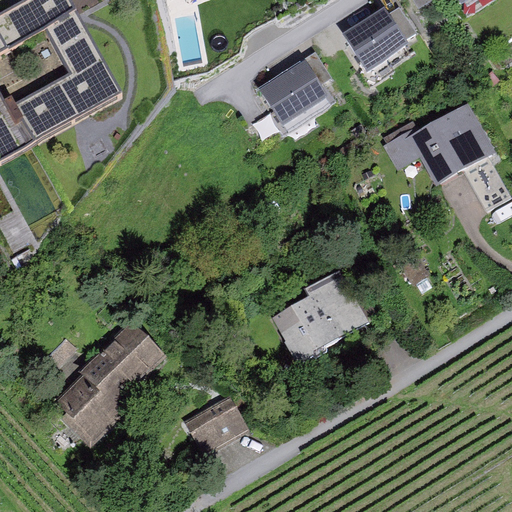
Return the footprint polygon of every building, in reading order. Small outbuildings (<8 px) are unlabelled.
[(0,165),(122,98),(66,0),(29,0),(0,16),(0,165)] [(414,0),(419,10),(439,0),(414,0)] [(388,9),(348,35),(374,77),(414,51),(388,9)] [(327,96),(305,63),(260,94),(282,126),(327,96)] [(418,126),(391,141),(405,167),(422,157),(438,185),(493,154),(469,110),(423,135),(418,126)] [(274,114),(257,124),(265,138),(282,128),(274,114)] [(299,362),(367,322),(343,280),(274,320),(299,362)] [(168,358),(132,324),(57,402),(93,436),(168,358)] [(247,434),(230,400),(187,423),(205,456),(247,434)]
